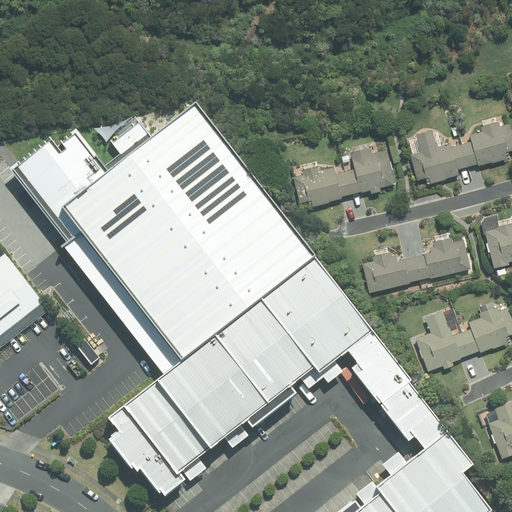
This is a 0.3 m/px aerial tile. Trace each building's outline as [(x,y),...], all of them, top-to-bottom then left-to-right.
[(318,253),(202,101),(109,171),(78,131),(60,145),(55,139),(17,168),(168,367),(318,253)] [(150,132),(141,121),(115,141),(123,152),(150,132)] [(412,155),(419,180),(430,177),(432,183),(462,174),(460,169),(480,164),(481,167),(508,159),(506,152),(511,150),(511,129),(510,123),(502,125),(500,121),(482,126),(483,131),(472,134),(474,142),(453,148),(451,143),(438,147),(434,130),(418,134),(423,152),(412,155)] [(294,178),(301,203),(313,200),(314,206),(343,198),(342,196),(371,189),(372,194),(382,191),(382,189),(397,185),(388,149),(372,154),(370,148),(353,153),(357,169),(337,174),(335,167),(320,171),(319,166),(303,170),(304,175),(294,178)] [(511,224),(486,232),(495,267),(510,264),(509,261),(511,260),(511,224)] [(364,264),(371,292),(472,268),(465,239),(453,242),(452,238),(434,243),(435,247),(431,248),(432,253),(399,261),(397,256),(394,257),(393,252),(373,257),(374,261),(364,264)] [(14,254),(0,264),(0,338),(50,301),(14,254)] [(324,265),(114,422),(122,432),(115,437),(140,471),(147,466),(169,496),(347,363),(412,450),(329,511),(494,511),(470,480),(480,472),(324,265)] [(417,338),(429,371),(443,365),(445,369),(454,366),(452,362),(511,338),(511,315),(509,308),(499,312),(498,307),(480,314),(481,318),(470,323),(472,329),(454,336),(444,310),(426,317),(431,332),(417,338)] [(488,423),(501,459),(511,454),(511,402),(496,409),(500,419),(488,423)]
